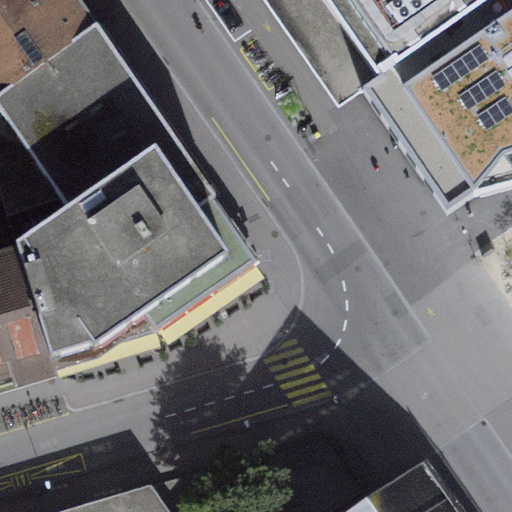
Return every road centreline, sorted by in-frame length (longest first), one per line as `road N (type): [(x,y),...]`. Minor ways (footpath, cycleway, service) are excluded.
road 1 (residential): [(0,465),(293,378),(390,331)]
road 2 (residential): [(390,331),(162,0)]
road 3 (residential): [(390,331),(511,505)]
